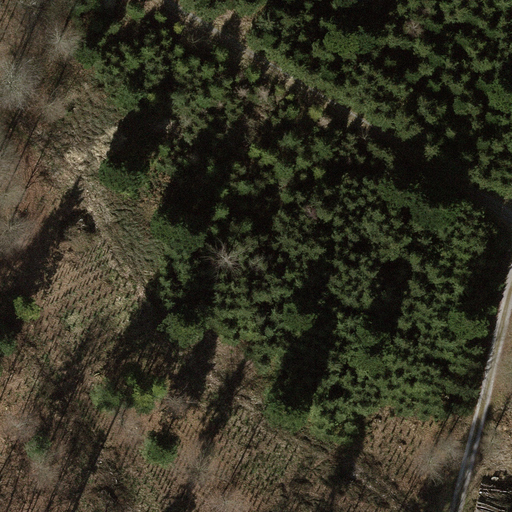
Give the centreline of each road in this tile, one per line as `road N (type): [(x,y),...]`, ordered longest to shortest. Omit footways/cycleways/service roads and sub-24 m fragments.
road 1 (track): [(511,214),(165,0)]
road 2 (track): [(456,511),(511,281)]
